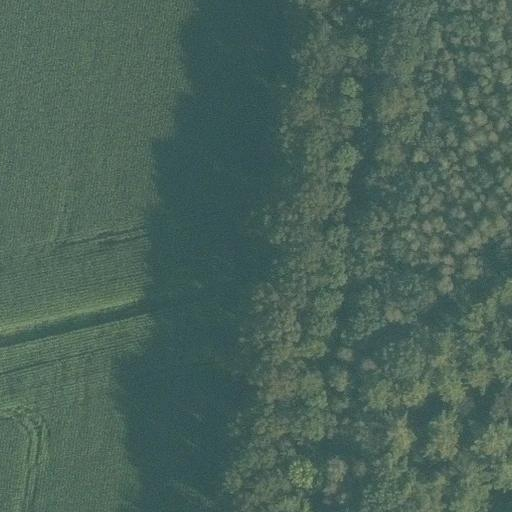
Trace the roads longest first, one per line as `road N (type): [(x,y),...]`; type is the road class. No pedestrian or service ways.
road 1 (track): [(383,0),(311,511)]
road 2 (track): [(511,277),(327,399)]
